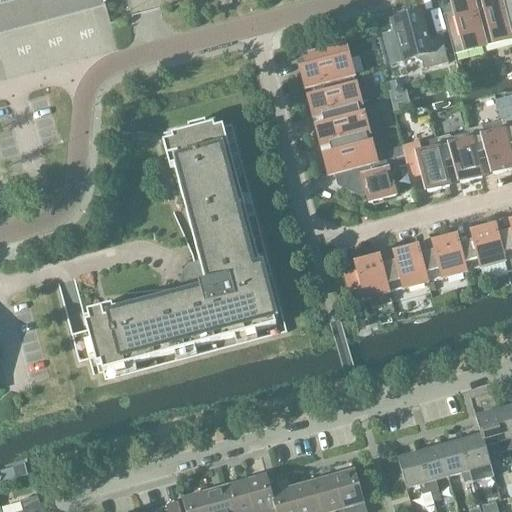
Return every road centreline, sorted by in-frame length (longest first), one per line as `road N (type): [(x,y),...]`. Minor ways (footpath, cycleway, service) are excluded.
road 1 (residential): [(0,237),(48,224),(67,209),(90,87),(105,68),(255,26)]
road 2 (residential): [(73,511),(83,493),(364,413)]
road 3 (residential): [(313,229),(303,217),(255,26)]
road 4 (residential): [(313,229),(342,238),(511,191)]
road 5 (residential): [(511,371),(364,413)]
